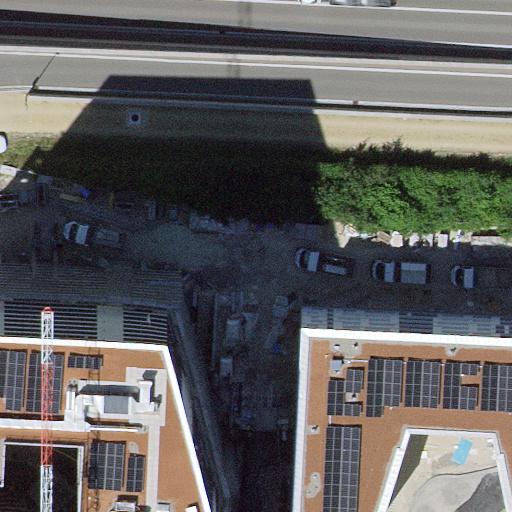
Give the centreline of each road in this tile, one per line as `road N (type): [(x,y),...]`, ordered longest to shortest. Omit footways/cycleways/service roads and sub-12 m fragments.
road 1 (unknown): [(511,334),(411,306),(224,328),(109,396),(70,465),(55,511)]
road 2 (secondary): [(0,68),(511,92)]
road 3 (secondary): [(250,0),(511,12)]
